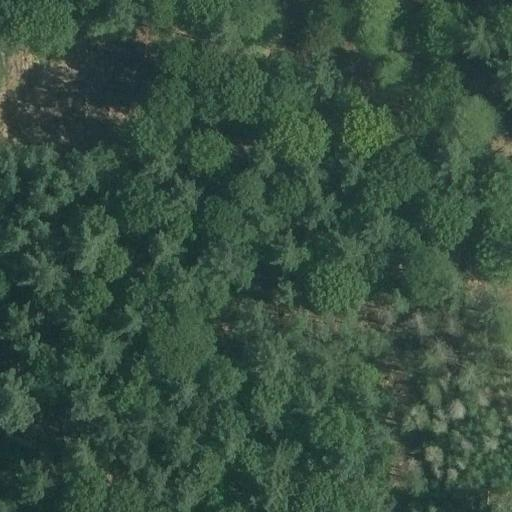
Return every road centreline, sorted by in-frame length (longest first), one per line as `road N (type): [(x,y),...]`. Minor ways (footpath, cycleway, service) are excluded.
road 1 (track): [(0,476),(511,505)]
road 2 (track): [(0,153),(511,160)]
